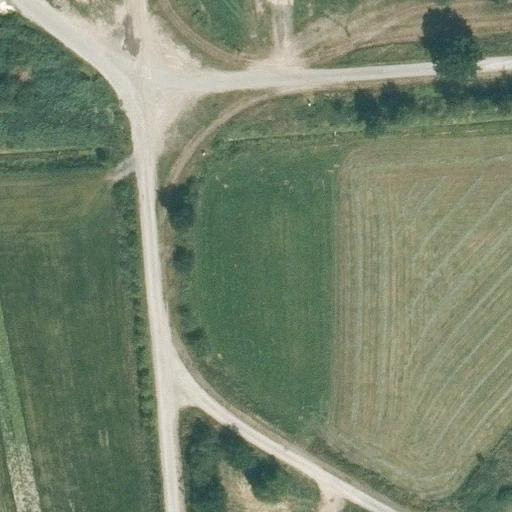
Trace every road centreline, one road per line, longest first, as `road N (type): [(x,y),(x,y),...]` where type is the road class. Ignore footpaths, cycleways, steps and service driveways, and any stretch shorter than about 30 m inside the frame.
road 1 (track): [(166,511),(129,66)]
road 2 (track): [(129,66),(295,72),(511,61)]
road 3 (track): [(400,511),(222,412),(152,335)]
road 4 (track): [(129,66),(69,38),(23,0)]
